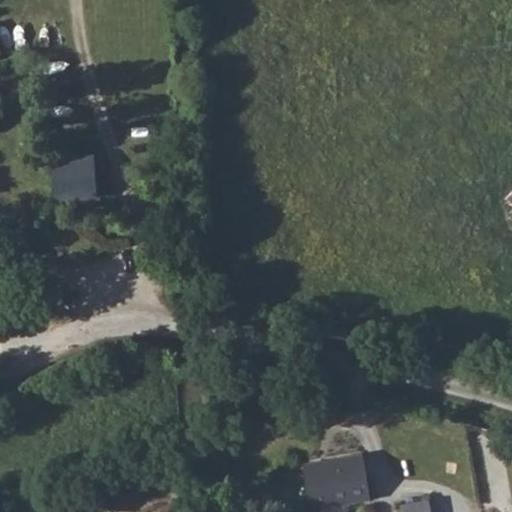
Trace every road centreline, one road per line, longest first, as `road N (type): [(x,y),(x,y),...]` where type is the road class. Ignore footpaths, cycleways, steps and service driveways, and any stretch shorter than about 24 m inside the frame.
road 1 (unclassified): [(511,405),(118,326),(0,346)]
road 2 (track): [(118,326),(133,242),(125,182),(90,81),(79,0)]
